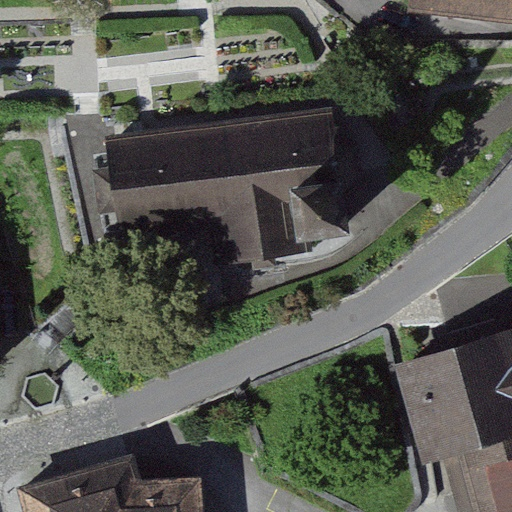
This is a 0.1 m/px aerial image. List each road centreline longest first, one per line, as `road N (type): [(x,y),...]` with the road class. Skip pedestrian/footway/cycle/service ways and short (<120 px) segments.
road 1 (residential): [(511,203),(371,313),(142,413),(0,451)]
road 2 (track): [(511,304),(391,323),(371,313)]
